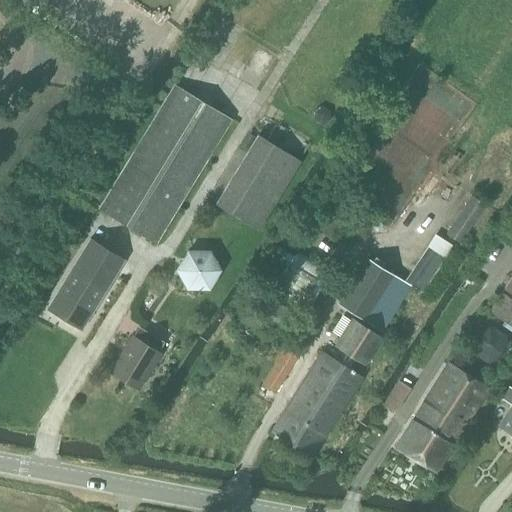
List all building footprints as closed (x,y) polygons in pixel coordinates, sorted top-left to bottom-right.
[(156,243),(233,120),(180,86),(103,209),(156,243)] [(261,231),(304,161),(263,136),(219,205),(261,231)] [(473,197),(447,235),(460,243),(486,206),(473,197)] [(328,209),(315,229),(329,237),(342,217),(328,209)] [(90,239),(48,309),(82,330),(125,261),(90,239)] [(334,359),(323,352),(274,431),(312,455),(362,376),(351,370),(357,360),(365,366),(377,347),(380,349),(394,327),(386,322),(409,285),(426,296),(452,254),(431,241),(405,283),(368,260),(340,306),(382,332),(380,335),(353,316),(340,338),(336,335),(331,343),(335,345),(334,346),(340,349),(334,359)] [(262,283),(307,311),(332,271),(287,243),(262,283)] [(187,249),(176,270),(187,290),(210,291),(222,270),(211,250),(187,249)] [(511,279),(491,311),(511,325),(511,279)] [(264,319),(285,332),(297,313),(276,301),(264,319)] [(140,326),(133,337),(111,372),(139,389),(160,354),(159,353),(165,342),(140,326)] [(274,363),(276,364),(264,384),(276,391),(297,357),(283,348),(274,363)] [(396,448),(435,472),(487,389),(447,364),(396,448)] [(384,405),(396,412),(410,388),(398,381),(384,405)] [(503,399),(511,404),(511,405),(499,425),(511,433),(511,390),(510,389),(503,399)]
